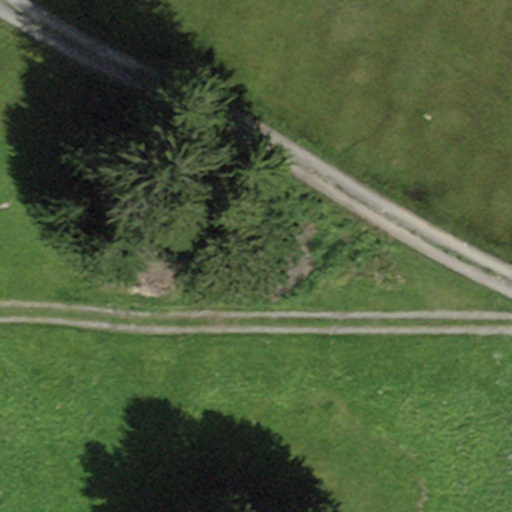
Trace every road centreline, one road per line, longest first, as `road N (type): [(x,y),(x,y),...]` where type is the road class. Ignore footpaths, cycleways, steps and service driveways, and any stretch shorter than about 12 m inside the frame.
road 1 (track): [(511,275),(342,194),(1,0)]
road 2 (track): [(0,301),(511,319)]
